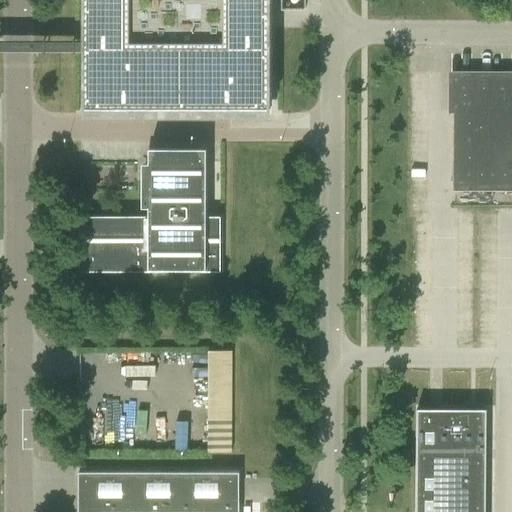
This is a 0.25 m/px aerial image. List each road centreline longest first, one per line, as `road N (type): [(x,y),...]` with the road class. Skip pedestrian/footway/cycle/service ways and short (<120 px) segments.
road 1 (unclassified): [(330,511),(332,35),(511,36)]
road 2 (unclassified): [(16,511),(19,0)]
